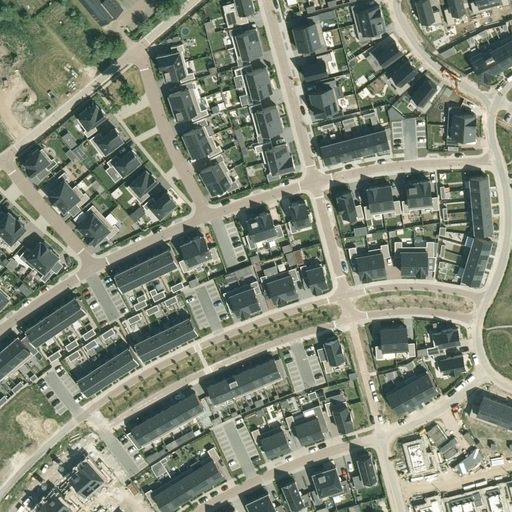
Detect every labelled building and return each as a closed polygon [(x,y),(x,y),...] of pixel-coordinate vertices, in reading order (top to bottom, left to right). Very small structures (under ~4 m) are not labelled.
[(80,0),(101,24),(110,17),(111,19),(122,9),(114,0),(80,0)] [(232,0),(235,9),(222,13),(225,26),(246,20),(244,12),(251,10),(248,0),(232,0)] [(415,0),(418,7),(415,8),(417,16),(420,16),(423,26),(442,21),(439,9),(432,11),(429,0),(415,0)] [(448,0),(450,6),(444,8),(448,25),(455,23),(454,18),(466,15),(462,0),(448,0)] [(475,0),(470,1),(473,13),(492,8),(491,6),(489,0),(475,0)] [(362,2),(351,5),(355,24),(382,17),(379,5),(364,9),(362,2)] [(294,30),(292,31),(294,39),(323,32),(318,13),(306,16),(308,23),(293,27),(294,30)] [(382,17),(355,24),(360,41),(371,38),(370,32),(385,28),(382,17)] [(241,26),(229,29),(230,36),(231,35),(234,47),(259,41),(256,29),(242,32),(241,26)] [(323,32),(294,39),(296,46),(298,46),(299,50),(314,46),(316,53),(327,50),(323,32)] [(511,36),(510,34),(500,39),(511,60),(511,36)] [(492,47),(503,67),(511,61),(511,60),(500,39),(500,40),(502,44),(493,49),(492,47)] [(259,41),(234,47),(235,49),(237,59),(238,65),(250,62),(249,56),(262,53),(259,41)] [(378,44),(369,51),(373,57),(375,56),(382,66),(403,51),(395,41),(382,50),(378,44)] [(172,52),(157,56),(160,68),(185,62),(182,50),(184,50),(183,43),(173,45),(171,46),(172,52)] [(481,50),(493,74),(494,74),(493,73),(503,67),(492,47),(482,52),(481,50)] [(481,50),(470,57),(482,79),(483,78),(484,79),(493,74),(481,50)] [(318,62),(303,65),(306,78),(330,72),(327,60),(332,59),(330,51),(316,55),(318,62)] [(409,59),(388,78),(396,87),(394,89),(400,94),(410,85),(406,79),(417,69),(409,59)] [(185,62),(160,68),(163,68),(166,79),(179,76),(181,82),(182,81),(195,78),(193,72),(188,73),(185,62)] [(251,64),(234,69),(236,76),(241,74),(244,85),(269,79),(266,67),(252,70),(251,64)] [(325,88),(310,92),(313,104),(337,98),(334,86),(337,85),(335,78),(323,81),(325,88)] [(427,78),(409,100),(424,112),(432,103),(427,99),(437,87),(427,78)] [(246,93),(239,95),(242,104),(248,103),(248,104),(260,101),(259,95),(272,91),(269,79),(244,85),(244,86),(246,93)] [(182,91),(169,95),(173,107),(171,107),(171,108),(197,99),(193,87),(194,87),(192,81),(180,85),(182,91)] [(337,98),(313,104),(316,115),(331,111),(332,118),(344,115),(342,108),(340,108),(337,98)] [(197,99),(171,108),(175,120),(190,114),(192,120),(208,114),(206,108),(201,110),(197,99)] [(261,103),(249,106),(250,111),(251,110),(254,122),(254,124),(279,117),(276,105),(262,109),(261,103)] [(80,116),(77,118),(85,129),(84,131),(88,136),(97,129),(94,124),(100,119),(106,115),(102,109),(101,108),(100,109),(96,104),(87,111),(85,109),(79,114),(80,116)] [(448,106),(447,125),(475,126),(476,114),(460,113),(460,106),(448,106)] [(279,117),(254,124),(257,135),(258,142),(270,139),(269,133),(282,129),(279,117)] [(196,128),(183,134),(188,145),(212,135),(211,134),(209,135),(205,125),(208,124),(205,118),(194,122),(196,128)] [(447,125),(446,143),(458,144),(459,137),(474,138),(475,126),(447,125)] [(99,132),(89,139),(102,155),(123,140),(119,135),(120,134),(116,128),(115,127),(103,136),(99,132)] [(385,128),(374,131),(379,149),(389,146),(385,128)] [(374,131),(363,134),(368,152),(379,149),(374,131)] [(363,134),(352,137),(357,154),(368,152),(363,134)] [(212,135),(188,145),(193,157),(206,151),(209,156),(222,150),(219,144),(216,145),(212,135)] [(72,137),(66,142),(71,148),(77,143),(72,137)] [(352,137),(342,139),(347,157),(357,154),(352,137)] [(342,139),(331,142),(336,160),(347,157),(342,139)] [(271,141),(254,145),(256,152),(261,151),(264,162),(292,155),(291,154),(289,155),(286,143),(272,147),(271,141)] [(82,142),(72,149),(76,154),(83,149),(85,147),(82,142)] [(331,142),(321,145),(326,162),(336,160),(331,142)] [(33,155),(24,162),(28,167),(27,168),(28,169),(32,175),(44,165),(48,170),(57,162),(53,158),(51,159),(42,148),(39,150),(38,148),(32,153),(33,155)] [(116,154),(107,161),(111,166),(112,165),(122,176),(140,161),(136,156),(137,155),(132,149),(120,159),(116,154)] [(213,164),(200,171),(206,182),(229,169),(223,159),(224,159),(221,153),(210,159),(213,164)] [(292,155),(264,162),(265,162),(267,162),(270,173),(267,174),(268,180),(280,177),(279,171),(295,167),(292,155)] [(132,182),(127,187),(141,202),(150,194),(146,190),(157,180),(156,179),(151,173),(150,174),(146,169),(132,182)] [(229,169),(206,182),(212,193),(225,186),(228,191),(239,186),(235,179),(232,181),(227,171),(229,170),(229,169)] [(59,184),(48,193),(51,195),(50,196),(55,203),(56,202),(72,188),(65,179),(68,176),(64,171),(55,179),(59,184)] [(488,176),(470,178),(471,189),(489,187),(488,176)] [(419,181),(418,182),(421,208),(432,206),(432,209),(439,208),(437,196),(431,196),(430,180),(428,180),(428,179),(419,180),(419,181)] [(408,199),(402,200),(403,212),(410,212),(409,209),(421,208),(418,182),(406,183),(408,199)] [(390,184),(379,186),(383,212),(394,210),(395,213),(401,212),(399,199),(393,200),(390,184)] [(72,188),(56,202),(64,211),(75,202),(79,206),(90,197),(85,192),(83,193),(76,185),(72,188)] [(369,204),(363,205),(366,218),(372,217),(372,214),(383,212),(379,186),(378,186),(377,185),(368,187),(368,188),(367,188),(369,204)] [(489,187),(471,189),(472,200),(490,198),(489,187)] [(152,197),(143,205),(147,209),(148,208),(158,219),(161,216),(162,218),(168,212),(167,211),(176,203),(172,198),(173,197),(172,196),(167,191),(162,196),(155,201),(152,197)] [(339,200),(338,201),(340,212),(342,211),(343,219),(356,215),(357,218),(363,216),(360,203),(354,205),(351,191),(342,193),(342,194),(338,195),(339,200)] [(490,198),(472,200),(473,210),(491,209),(490,198)] [(294,218),(289,220),(291,231),(297,230),(296,225),(310,221),(306,202),(291,205),(294,218)] [(88,217),(78,226),(80,228),(79,229),(84,234),(85,234),(86,235),(105,217),(93,204),(84,212),(88,217)] [(140,206),(129,215),(135,221),(145,212),(140,206)] [(491,209),(473,210),(474,221),(492,220),(491,209)] [(0,237),(17,219),(9,211),(6,214),(0,220),(0,237)] [(270,211),(259,215),(266,238),(266,240),(278,236),(284,235),(280,223),(274,225),(270,211)] [(252,232),(246,234),(250,248),(256,246),(255,241),(266,238),(259,215),(247,218),(252,232)] [(86,235),(85,236),(91,242),(92,241),(94,244),(105,234),(109,238),(119,228),(115,224),(113,225),(105,217),(86,235)] [(17,219),(0,237),(0,238),(1,237),(10,245),(8,247),(12,251),(20,242),(16,238),(26,228),(23,225),(24,225),(18,219),(17,219)] [(492,220),(474,221),(475,232),(493,231),(492,220)] [(203,235),(192,239),(201,261),(202,261),(212,257),(213,259),(219,257),(214,246),(209,248),(203,235)] [(474,236),(471,247),(488,252),(491,241),(474,236)] [(187,257),(179,260),(184,271),(203,263),(202,261),(201,261),(192,239),(181,244),(187,257)] [(394,240),(395,256),(401,256),(401,272),(414,272),(414,246),(402,246),(402,240),(394,240)] [(414,246),(414,272),(416,272),(416,273),(426,273),(426,272),(427,272),(427,256),(434,256),(434,240),(426,240),(426,245),(414,246)] [(27,247),(19,257),(33,268),(49,248),(50,247),(44,242),(43,243),(40,241),(31,251),(27,247)] [(381,247),(369,249),(373,274),(379,273),(380,275),(385,274),(385,272),(386,272),(383,256),(390,255),(388,243),(381,244),(381,247)] [(356,246),(349,247),(351,261),(357,260),(360,276),(362,276),(362,277),(373,275),(373,274),(369,249),(368,249),(368,251),(357,253),(356,246)] [(471,247),(468,257),(485,262),(488,252),(471,247)] [(49,248),(33,268),(35,267),(43,274),(40,278),(45,282),(54,271),(50,267),(59,256),(49,248)] [(169,269),(178,264),(170,248),(161,252),(169,269)] [(169,269),(161,252),(152,257),(159,273),(169,269)] [(159,273),(152,257),(142,261),(150,277),(159,273)] [(468,257),(465,267),(482,272),(485,262),(468,257)] [(133,265),(141,282),(150,277),(142,261),(133,265)] [(306,264),(300,265),(303,277),(309,276),(313,290),(321,288),(321,287),(327,285),(324,274),(326,273),(324,266),(322,266),(321,263),(307,266),(306,264)] [(141,282),(133,265),(124,270),(132,286),(141,282)] [(295,267),(278,273),(286,298),(297,294),(293,280),(299,279),(295,267)] [(465,267),(462,278),(479,283),(482,272),(465,267)] [(114,274),(122,291),(132,286),(124,270),(114,274)] [(278,273),(261,278),(265,290),(270,288),(275,301),(278,300),(278,301),(286,299),(286,298),(278,273)] [(257,280),(240,286),(249,310),(260,306),(255,293),(261,291),(257,280)] [(181,281),(176,284),(178,289),(184,287),(181,281)] [(0,307),(2,305),(4,306),(9,300),(8,299),(11,296),(0,286),(0,285),(1,284),(0,283),(0,307)] [(176,284),(170,287),(173,292),(178,289),(176,284)] [(240,286),(223,292),(227,304),(233,301),(238,315),(241,313),(241,315),(249,312),(249,310),(240,286)] [(157,293),(160,298),(165,296),(163,290),(157,293)] [(78,316),(87,310),(77,295),(68,301),(78,316)] [(144,299),(139,302),(142,307),(147,305),(144,299)] [(69,322),(78,316),(68,301),(59,307),(69,322)] [(134,304),(136,310),(142,307),(139,302),(134,304)] [(156,304),(151,307),(154,312),(159,309),(156,304)] [(51,313),(61,328),(69,322),(59,307),(51,313)] [(148,315),(154,312),(151,307),(146,309),(148,315)] [(42,318),(52,333),(61,328),(51,313),(42,318)] [(138,313),(133,316),(135,321),(141,318),(138,313)] [(135,321),(133,316),(127,318),(130,324),(135,321)] [(189,337),(198,332),(190,316),(181,321),(189,337)] [(52,333),(42,318),(34,324),(44,339),(52,333)] [(181,321),(172,325),(179,341),(189,337),(181,321)] [(34,324),(25,330),(35,345),(44,339),(34,324)] [(172,325),(162,330),(170,346),(179,341),(172,325)] [(406,326),(393,327),(395,351),(408,350),(408,355),(415,354),(414,342),(408,342),(406,326)] [(112,327),(106,331),(110,336),(115,332),(112,327)] [(382,344),(375,345),(376,357),(383,357),(382,352),(395,351),(393,327),(380,328),(382,344)] [(91,336),(96,333),(92,328),(87,331),(91,336)] [(434,345),(426,347),(428,354),(445,351),(444,344),(460,341),(458,328),(452,329),(452,328),(441,330),(442,331),(432,333),(434,345)] [(170,346),(162,330),(153,334),(161,350),(170,346)] [(87,331),(82,334),(85,340),(91,336),(87,331)] [(110,336),(106,331),(101,334),(105,339),(110,336)] [(153,334),(144,339),(152,355),(161,350),(153,334)] [(18,336),(9,344),(24,362),(34,354),(18,336)] [(329,358),(323,360),(326,372),(333,370),(332,367),(345,363),(342,353),(344,353),(340,342),(339,342),(338,338),(335,338),(334,337),(327,339),(327,341),(324,341),(329,358)] [(94,338),(89,342),(92,347),(98,343),(94,338)] [(78,344),(75,339),(70,342),(73,347),(78,344)] [(152,355),(144,339),(135,343),(142,359),(152,355)] [(73,347),(70,342),(65,345),(68,350),(73,347)] [(92,347),(89,342),(84,345),(87,350),(92,347)] [(9,344),(1,351),(16,369),(24,362),(9,344)] [(130,367),(139,361),(129,346),(120,352),(130,367)] [(75,358),(80,354),(77,349),(72,353),(75,358)] [(58,350),(53,353),(56,358),(61,355),(58,350)] [(1,351),(0,351),(0,366),(8,376),(16,369),(1,351)] [(445,351),(428,354),(433,353),(434,360),(437,360),(439,372),(449,370),(449,371),(460,369),(460,368),(465,367),(462,354),(446,357),(445,351)] [(112,357),(121,372),(130,367),(120,352),(112,357)] [(53,353),(48,356),(51,362),(56,358),(53,353)] [(67,356),(70,361),(75,358),(72,353),(67,356)] [(121,372),(112,357),(103,363),(113,378),(121,372)] [(274,358),(264,362),(272,382),(282,378),(274,358)] [(264,362),(255,366),(263,386),(272,382),(264,362)] [(113,378),(103,363),(94,368),(104,383),(113,378)] [(0,366),(0,379),(6,374),(8,376),(0,366)] [(255,366),(245,370),(254,390),(263,386),(255,366)] [(86,374),(95,389),(104,383),(94,368),(86,374)] [(245,370),(236,374),(244,394),(254,390),(245,370)] [(415,373),(415,374),(427,395),(437,390),(426,370),(416,375),(415,373)] [(95,389),(86,374),(77,379),(86,395),(95,389)] [(236,374),(227,378),(235,398),(244,394),(236,374)] [(415,374),(405,379),(417,401),(427,395),(415,374)] [(227,378),(217,382),(225,402),(226,401),(224,397),(233,393),(234,398),(235,398),(227,378)] [(396,387),(407,406),(417,401),(405,379),(404,379),(407,383),(398,389),(396,387)] [(217,382),(207,386),(216,406),(225,402),(217,382)] [(396,387),(386,393),(397,412),(407,406),(396,387)] [(315,390),(308,393),(311,399),(317,397),(315,390)] [(324,391),(317,393),(320,401),(325,399),(326,399),(326,398),(324,391)] [(195,392),(186,397),(196,416),(206,411),(195,392)] [(473,406),(469,417),(474,420),(477,414),(488,418),(495,399),(486,396),(484,395),(479,408),(473,406)] [(38,403),(30,410),(44,426),(51,420),(41,408),(45,404),(39,396),(35,400),(38,403)] [(186,397),(177,402),(187,421),(196,416),(186,397)] [(495,399),(488,418),(499,422),(506,403),(495,399)] [(331,401),(325,403),(329,414),(335,413),(339,429),(342,428),(343,430),(350,428),(350,426),(352,425),(351,421),(352,421),(352,418),(353,418),(351,411),(350,411),(349,410),(348,410),(345,401),(332,405),(331,401)] [(177,402),(168,407),(178,426),(187,421),(177,402)] [(511,405),(506,403),(499,422),(510,426),(511,421),(511,405)] [(316,412),(305,416),(313,438),(314,438),(315,439),(323,437),(322,435),(324,434),(320,423),(326,421),(325,417),(320,405),(314,407),(316,412)] [(168,407),(159,412),(170,431),(178,426),(168,407)] [(17,416),(13,419),(19,426),(24,422),(34,434),(44,426),(30,410),(20,419),(17,416)] [(159,412),(150,417),(161,436),(170,431),(159,412)] [(289,415),(285,417),(290,429),(296,427),(302,442),(303,441),(304,443),(312,440),(311,438),(313,438),(305,416),(294,420),(292,414),(289,415)] [(150,417),(141,422),(152,441),(161,436),(150,417)] [(141,422),(132,427),(143,446),(152,441),(141,422)] [(278,426),(270,429),(279,451),(290,446),(281,424),(278,426)] [(7,431),(0,438),(0,442),(13,455),(21,447),(10,436),(14,432),(7,425),(3,428),(7,431)] [(255,429),(251,430),(256,442),(262,440),(268,455),(279,451),(270,429),(259,434),(257,428),(255,429)] [(175,441),(166,446),(169,450),(177,445),(175,441)] [(0,456),(6,463),(13,455),(0,442),(0,456)] [(420,442),(408,445),(413,464),(425,461),(427,467),(432,465),(429,454),(423,455),(420,442)] [(210,455),(201,461),(213,481),(223,475),(214,461),(220,458),(213,447),(207,450),(210,455)] [(157,451),(146,459),(149,463),(160,456),(157,451)] [(362,473),(352,476),(355,488),(366,485),(365,483),(377,480),(375,471),(377,471),(375,463),(373,463),(370,455),(369,455),(369,453),(360,455),(361,458),(358,459),(362,473)] [(88,456),(79,464),(94,482),(102,474),(105,478),(111,474),(103,464),(98,468),(88,456)] [(156,462),(151,466),(152,467),(151,468),(153,470),(163,464),(160,460),(156,462)] [(201,461),(191,467),(203,487),(213,481),(201,461)] [(79,464),(70,472),(80,484),(75,488),(83,497),(88,492),(85,489),(94,482),(79,464)] [(335,466),(324,470),(331,491),(332,496),(344,492),(350,490),(346,479),(340,481),(335,466)] [(191,467),(181,473),(194,493),(203,487),(191,467)] [(318,488),(311,490),(316,504),(322,502),(320,495),(331,491),(324,470),(313,473),(318,488)] [(181,473),(172,479),(184,499),(194,493),(181,473)] [(171,479),(162,485),(174,505),(184,499),(171,479)] [(295,481),(283,485),(286,494),(284,495),(287,502),(289,501),(291,507),(293,511),(311,504),(307,493),(301,495),(295,481)] [(56,483),(47,491),(63,508),(71,500),(74,504),(79,499),(71,490),(67,495),(56,483)] [(500,490),(487,494),(491,511),(506,511),(503,498),(509,496),(506,484),(499,486),(500,490)] [(151,488),(145,492),(152,503),(157,500),(164,511),(174,505),(162,485),(156,488),(152,490),(151,488)] [(47,491),(39,500),(49,511),(48,511),(58,511),(63,508),(47,491)] [(473,497),(462,500),(465,511),(478,511),(476,505),(482,503),(479,491),(472,493),(473,497)] [(268,492),(257,497),(264,511),(284,511),(280,504),(275,507),(268,492)] [(264,511),(257,497),(247,502),(251,511),(264,511)] [(450,499),(443,501),(445,511),(447,511),(452,511),(465,511),(462,500),(451,503),(450,499)] [(432,508),(419,511),(440,511),(438,502),(431,504),(432,508)]
